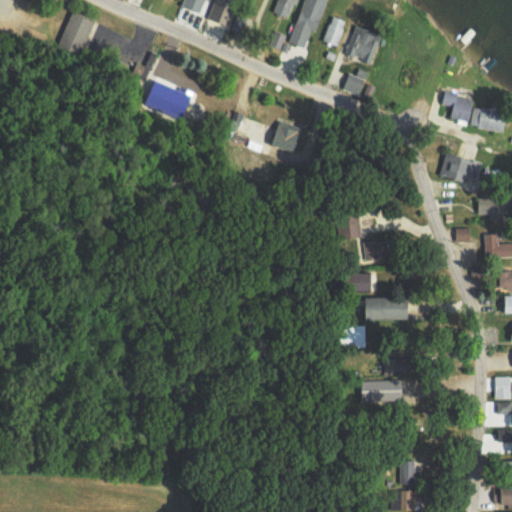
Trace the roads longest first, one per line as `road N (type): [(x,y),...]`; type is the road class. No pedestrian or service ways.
road 1 (residential): [(78,0),(400,131),(461,264),(476,321)]
road 2 (residential): [(476,321),(484,401),(474,511)]
